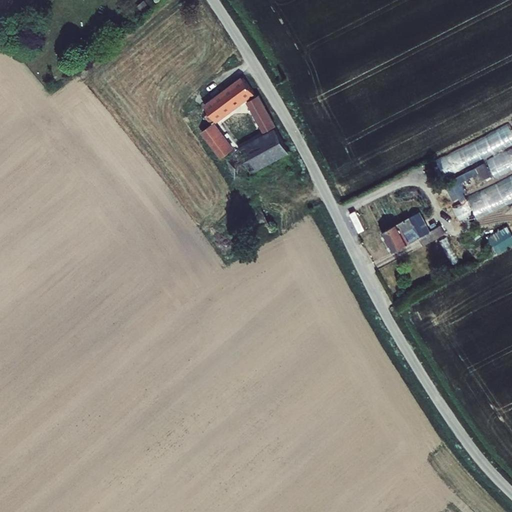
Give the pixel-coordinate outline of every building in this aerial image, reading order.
[(213,123),(254,92),(243,77),(191,117),(222,157),(233,149),(213,123)] [(275,126),(258,96),(248,102),(265,132),(275,126)] [(240,177),(287,152),(276,130),(223,160),(232,178),(239,175),(240,177)] [(511,145),(474,163),(478,171),(511,153),(511,145)] [(464,183),(478,218),(489,214),(474,179),(464,183)] [(511,204),(501,184),(492,189),(505,213),(511,208),(511,204)] [(248,195),(235,202),(239,209),(252,201),(248,195)] [(274,231),(260,207),(244,217),(259,240),(274,231)] [(430,231),(425,223),(419,212),(381,232),(392,252),(418,237),(422,245),(445,232),(441,225),(438,226),(430,231)] [(425,223),(430,231),(438,226),(433,218),(425,223)] [(511,232),(510,226),(488,235),(496,254),(511,246),(511,232)]
